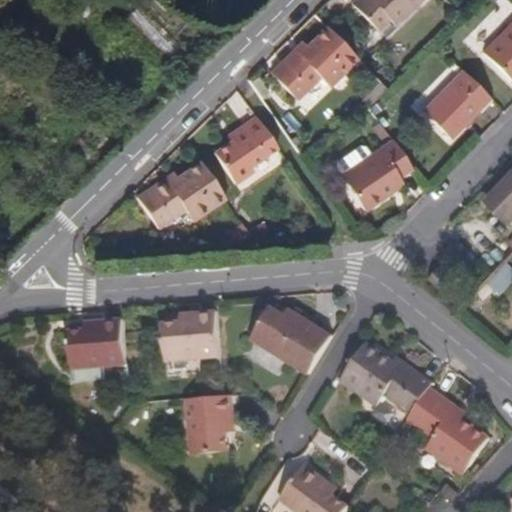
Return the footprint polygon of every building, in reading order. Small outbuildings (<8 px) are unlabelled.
[(0,0),(0,25),(0,26),(14,14),(0,0)] [(394,27),(422,0),(358,0),(351,7),(377,33),(388,21),(394,27)] [(189,81),(219,51),(210,42),(192,59),(140,5),(128,16),(189,81)] [(511,24),(482,55),(511,82),(511,24)] [(357,61),(326,29),(307,48),(299,56),(294,52),(271,76),(296,101),(319,79),(329,89),(357,61)] [(302,44),(294,52),(299,56),(307,48),(302,44)] [(490,100),(462,73),(423,114),(450,140),(490,100)] [(249,168),(276,149),(255,119),(232,134),(236,140),(231,144),(213,155),(235,185),(253,173),(249,168)] [(227,138),(231,144),(236,140),(232,134),(227,138)] [(389,186),(398,180),(412,171),(392,143),(371,158),(363,146),(357,145),(335,161),(334,166),(342,178),(341,178),(364,212),(393,193),(389,186)] [(225,200),(200,164),(177,180),(168,186),(164,181),(137,200),(158,230),(184,212),(192,222),(225,200)] [(173,175),(164,181),(168,186),(177,180),(173,175)] [(402,186),(398,180),(389,186),(393,193),(402,186)] [(511,180),(489,204),(511,227),(511,226),(511,180)] [(261,238),(269,232),(263,223),(255,229),(261,238)] [(241,247),(252,241),(244,228),(234,235),(241,247)] [(477,261),(456,241),(444,255),(463,274),(477,261)] [(446,295),(456,284),(439,270),(430,282),(446,295)] [(310,376),(333,338),(299,317),(295,324),(285,317),(272,309),(252,341),(310,376)] [(290,311),(285,317),(295,324),(299,317),(290,311)] [(222,358),(218,313),(200,314),(200,323),(183,324),(165,325),(168,362),(222,358)] [(183,315),(183,324),(200,323),(200,314),(183,315)] [(73,370),(127,366),(124,322),(104,323),(104,331),(87,332),(70,333),(73,370)] [(86,324),(87,332),(104,331),(104,323),(86,324)] [(402,371),(393,364),(367,345),(342,382),(378,407),(386,396),(413,415),(431,390),(434,385),(406,365),(402,371)] [(397,358),(393,364),(402,371),(406,365),(397,358)] [(454,415),(458,410),(431,390),(413,415),(409,420),(436,439),(428,450),(464,476),(490,440),(464,422),(454,415)] [(235,419),(234,397),(225,398),(189,401),(193,457),(229,453),(228,434),(227,419),(235,419)] [(468,417),(458,410),(454,415),(464,422),(468,417)] [(236,434),(235,419),(227,419),(228,434),(236,434)] [(281,500),(297,511),(347,511),(350,509),(334,497),(321,487),(325,481),(306,467),(281,500)] [(339,491),(325,481),(321,487),(334,497),(339,491)]
